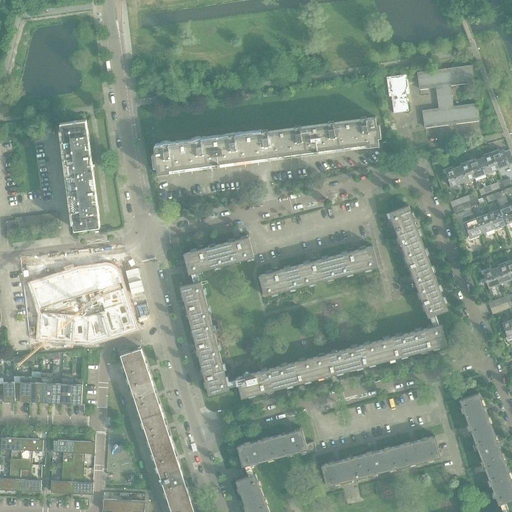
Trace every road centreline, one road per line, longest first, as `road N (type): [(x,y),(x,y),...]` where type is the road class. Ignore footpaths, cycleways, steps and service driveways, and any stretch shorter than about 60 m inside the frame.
road 1 (residential): [(494,353),(421,172),(147,241)]
road 2 (residential): [(199,433),(494,353)]
road 3 (residential): [(147,241),(107,0)]
road 4 (residential): [(0,259),(147,241)]
road 5 (residential): [(104,422),(110,339),(166,330)]
